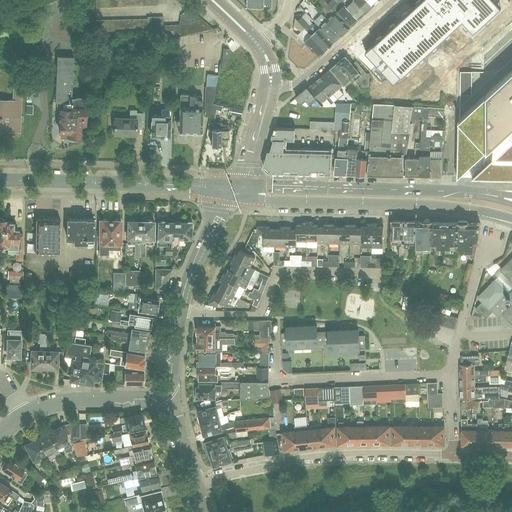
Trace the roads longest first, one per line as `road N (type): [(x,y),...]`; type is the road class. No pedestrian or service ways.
road 1 (secondary): [(230,197),(406,201),(511,217)]
road 2 (secondary): [(511,195),(240,183)]
road 3 (residential): [(454,454),(288,459),(195,481)]
road 4 (residential): [(454,454),(455,345),(496,222)]
road 5 (residential): [(181,310),(259,315),(279,268),(384,270)]
road 6 (secondary): [(173,185),(0,180)]
road 7 (residential): [(268,86),(292,86),(393,0)]
road 8 (unclassified): [(21,413),(61,399),(165,393)]
road 9 (unclassified): [(181,310),(230,197)]
